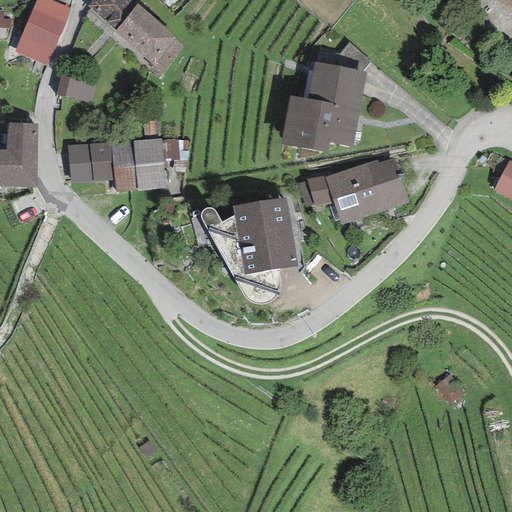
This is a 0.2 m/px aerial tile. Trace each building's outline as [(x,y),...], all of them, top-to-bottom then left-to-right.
[(137,7),(127,0),(94,0),(87,10),(115,33),(137,7)] [(65,15),(37,4),(17,56),(45,67),(65,15)] [(183,45),(137,7),(115,33),(114,36),(160,74),(183,45)] [(0,36),(12,37),(13,16),(0,15),(0,36)] [(366,75),(314,66),(307,104),(289,101),(280,149),(327,157),(329,146),(352,150),(366,75)] [(37,126),(7,125),(6,153),(0,153),(0,188),(36,190),(37,126)] [(161,140),(111,144),(114,183),(115,194),(165,190),(161,140)] [(111,144),(67,147),(70,186),(114,183),(111,144)] [(376,162),(325,180),(342,227),(408,204),(392,160),(378,166),(376,162)] [(511,200),(511,167),(505,165),(494,194),(511,200)] [(286,203),(233,211),(244,278),(297,269),(286,203)]
